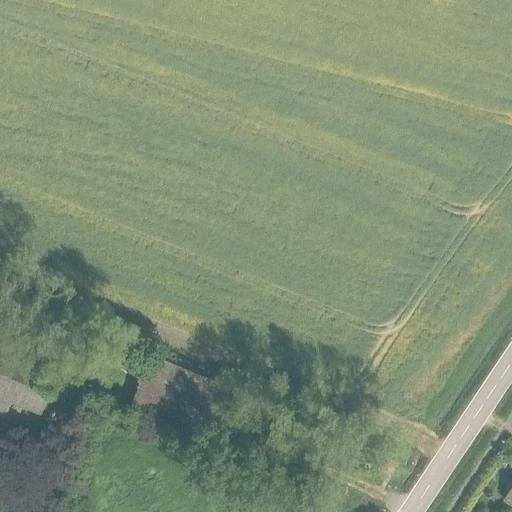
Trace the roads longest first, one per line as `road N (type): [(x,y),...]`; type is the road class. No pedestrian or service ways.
road 1 (track): [(458,441),(315,396),(0,263)]
road 2 (secondary): [(411,511),(511,364)]
